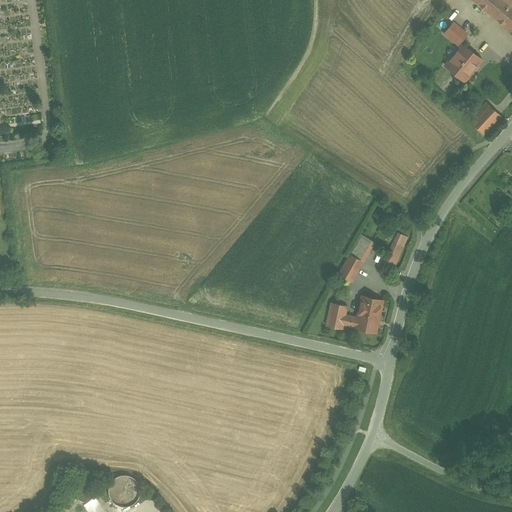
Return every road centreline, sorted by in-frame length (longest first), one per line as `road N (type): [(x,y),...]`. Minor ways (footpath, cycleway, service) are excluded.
road 1 (unclassified): [(390,363),(107,301),(0,292)]
road 2 (unclassified): [(511,124),(452,187),(422,253),(390,363)]
road 3 (unclassified): [(511,491),(373,438)]
